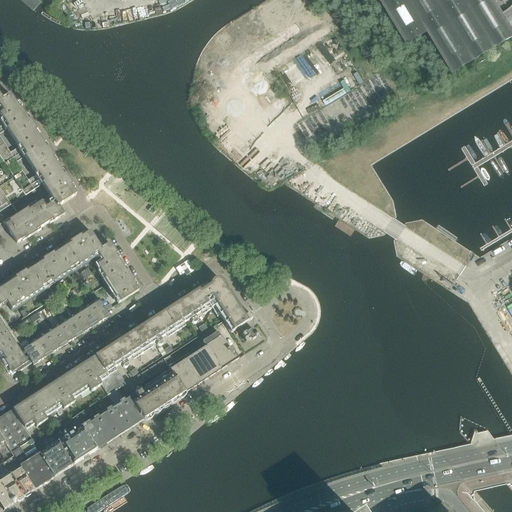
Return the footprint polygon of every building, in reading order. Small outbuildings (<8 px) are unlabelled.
[(40,4),(35,0),(18,0),(33,12),(40,4)] [(452,74),(511,37),(511,32),(507,23),(492,0),(379,0),(407,45),(427,33),(452,74)] [(2,100),(5,106),(13,100),(10,95),(2,100)] [(23,114),(21,110),(17,104),(16,105),(13,100),(5,106),(2,100),(0,101),(1,102),(0,102),(0,107),(4,113),(0,115),(0,116),(5,125),(23,114)] [(42,185),(43,184),(41,180),(38,175),(36,176),(31,167),(25,157),(26,157),(23,152),(20,148),(19,148),(7,130),(8,129),(5,125),(0,116),(0,115),(4,113),(0,107),(0,209),(6,205),(8,207),(7,207),(14,218),(18,216),(27,210),(29,212),(33,209),(42,203),(45,209),(54,203),(42,185)] [(40,141),(38,137),(35,133),(37,132),(30,121),(28,122),(23,114),(5,125),(8,129),(7,130),(19,148),(20,148),(23,152),(40,141)] [(54,159),(51,154),(47,148),(46,149),(40,141),(23,152),(26,157),(25,157),(31,167),(36,176),(38,175),(41,180),(58,168),(53,160),(54,159)] [(59,207),(76,196),(70,187),(72,187),(65,175),(63,176),(58,168),(41,180),(43,184),(42,185),(54,203),(55,205),(56,204),(59,207)] [(64,216),(59,207),(56,204),(55,205),(54,203),(45,209),(42,203),(33,209),(44,227),(52,221),(53,223),(64,216)] [(36,232),(44,227),(33,209),(29,212),(27,210),(18,216),(14,218),(4,225),(10,234),(16,244),(25,239),(26,240),(37,233),(36,232)] [(97,255),(96,253),(101,250),(90,232),(85,235),(87,237),(83,240),(80,236),(69,243),(71,246),(67,248),(67,247),(63,250),(74,268),(78,265),(79,267),(97,255)] [(120,264),(118,260),(117,261),(114,257),(117,255),(110,244),(101,250),(96,253),(97,255),(102,263),(97,267),(102,275),(120,264)] [(52,284),(75,269),(74,268),(63,250),(58,253),(59,255),(56,257),(53,254),(42,261),(44,263),(40,266),(39,265),(35,268),(46,286),(51,283),(52,284)] [(110,290),(131,277),(127,271),(123,274),(121,270),(123,269),(120,264),(102,275),(101,276),(110,290)] [(19,305),(33,296),(43,290),(42,288),(46,286),(35,268),(30,271),(31,272),(27,274),(26,272),(15,279),(17,282),(13,285),(12,283),(7,285),(19,303),(19,304),(19,305)] [(138,292),(135,287),(134,288),(132,284),(134,282),(131,277),(110,290),(116,300),(117,299),(120,302),(118,303),(119,304),(138,292)] [(245,318),(228,292),(222,283),(221,282),(219,280),(216,280),(214,281),(212,282),(211,284),(210,286),(204,290),(205,291),(201,294),(199,291),(197,292),(208,309),(210,311),(214,308),(221,320),(223,322),(217,326),(230,347),(235,344),(229,335),(251,321),(251,320),(252,319),(252,317),(252,316),(250,316),(249,315),(248,316),(245,318)] [(30,362),(22,350),(10,332),(9,329),(0,315),(0,307),(6,303),(11,310),(16,307),(15,306),(19,304),(19,303),(7,285),(3,288),(4,289),(0,292),(0,291),(0,355),(12,374),(30,362)] [(208,309),(197,292),(189,297),(191,299),(174,309),(173,307),(164,313),(175,330),(189,321),(191,324),(192,325),(194,325),(195,325),(196,323),(197,322),(196,320),(194,318),(208,309)] [(106,313),(104,309),(98,300),(90,305),(101,323),(109,318),(106,313)] [(101,323),(90,305),(83,310),(94,328),(101,323)] [(94,328),(83,310),(75,315),(86,332),(94,328)] [(175,330),(164,313),(155,319),(156,321),(140,332),(138,330),(129,335),(140,353),(155,343),(157,346),(158,347),(159,348),(161,347),(162,346),(162,345),(162,343),(160,340),(175,330)] [(86,332),(75,315),(68,320),(79,337),(86,332)] [(79,337),(68,320),(60,325),(71,342),(79,337)] [(71,342),(60,325),(53,330),(64,347),(71,342)] [(64,347),(53,330),(45,335),(56,352),(64,347)] [(258,339),(259,336),(257,336),(254,331),(251,331),(246,334),(245,334),(241,336),(245,343),(249,341),(252,341),(256,339),(258,339)] [(185,395),(238,360),(230,349),(228,350),(217,334),(200,345),(201,346),(167,368),(169,371),(174,378),(185,395)] [(56,352),(45,335),(37,340),(48,357),(56,352)] [(140,353),(129,335),(120,341),(121,343),(113,349),(112,347),(95,358),(106,375),(97,381),(101,387),(108,397),(117,391),(121,387),(123,386),(125,385),(124,383),(115,369),(121,365),(123,368),(124,369),(125,369),(127,369),(128,368),(128,367),(128,365),(126,362),(140,353)] [(48,357),(37,340),(30,344),(41,362),(48,357)] [(41,362),(30,344),(22,350),(30,362),(33,367),(41,362)] [(166,355),(164,351),(161,347),(157,350),(162,357),(166,355)] [(106,375),(95,358),(67,375),(79,393),(87,388),(91,393),(101,387),(97,381),(106,375)] [(138,374),(135,369),(129,373),(132,377),(136,375),(138,374)] [(185,395),(174,378),(169,371),(145,387),(145,388),(140,392),(139,390),(138,390),(136,391),(135,392),(135,393),(135,395),(139,400),(134,403),(145,420),(185,395)] [(70,399),(79,393),(67,375),(40,393),(52,411),(60,406),(64,411),(74,404),(70,399)] [(145,420),(134,403),(132,404),(129,400),(124,402),(121,397),(117,391),(108,397),(110,399),(106,402),(107,404),(113,409),(110,411),(108,409),(104,411),(106,413),(101,416),(116,439),(145,420)] [(43,417),(52,411),(40,393),(13,411),(25,429),(33,423),(37,428),(47,422),(43,417)] [(116,439),(101,416),(97,418),(96,416),(93,419),(87,410),(75,418),(96,451),(116,439)] [(53,478),(33,445),(34,444),(25,429),(13,411),(0,418),(0,438),(13,458),(14,458),(20,468),(34,490),(53,478)] [(96,451),(75,418),(62,427),(51,434),(57,444),(72,466),(96,451)] [(72,466),(57,444),(51,434),(34,444),(33,445),(53,478),(72,466)] [(13,458),(0,438),(0,454),(5,462),(13,458)] [(34,490),(20,468),(14,458),(13,458),(3,465),(9,475),(23,497),(34,490)] [(23,497),(9,475),(0,480),(0,484),(12,504),(23,497)] [(12,504),(0,484),(0,506),(2,510),(12,504)] [(84,511),(83,511),(110,511),(111,511),(109,507),(131,492),(126,485),(84,511)]
